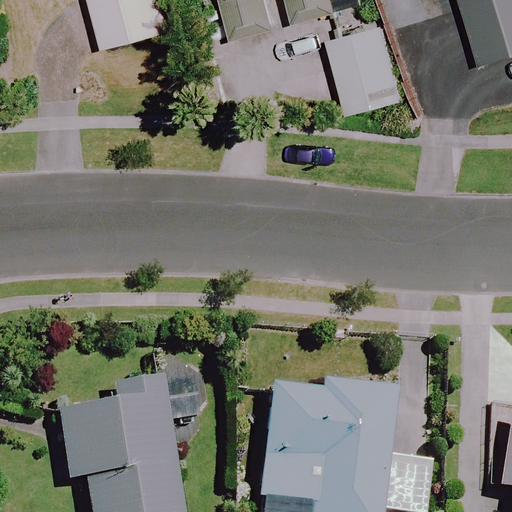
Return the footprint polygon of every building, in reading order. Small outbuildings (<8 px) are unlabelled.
[(176,31),(166,0),(93,0),(108,50),(176,31)] [(217,0),(232,44),(275,31),(265,0),(291,0),(299,25),(367,4),(366,0),(217,0)] [(511,0),(467,0),(484,64),(511,56),(511,0)] [(404,116),(387,30),(334,40),(351,126),(404,116)] [(381,511),(392,398),(272,387),(259,511),(381,511)] [(180,511),(162,395),(54,412),(65,486),(83,483),(87,511),(180,511)] [(511,511),(511,426),(505,426),(499,490),(511,491),(511,511)]
